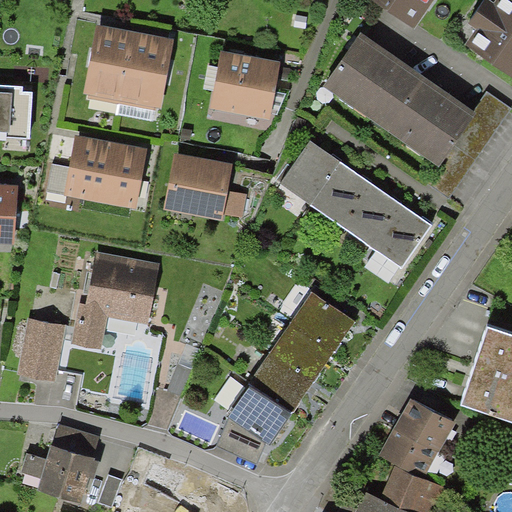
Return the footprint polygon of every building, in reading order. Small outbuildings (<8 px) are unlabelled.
[(384,0),(414,21),(427,0),(384,0)] [(468,37),(511,67),(511,2),(509,0),(481,0),(469,18),(477,24),(468,37)] [(92,67),(88,89),(120,95),(132,32),(100,26),(96,44),(90,42),(85,65),(92,67)] [(325,82),(381,121),(417,70),(362,31),(325,82)] [(167,59),(171,40),(132,32),(120,95),(159,103),(163,81),(169,82),(173,60),(167,59)] [(276,61),(222,51),(212,104),(266,114),(276,61)] [(436,160),(472,110),(417,70),(381,121),(436,160)] [(0,133),(27,135),(30,90),(21,89),(21,83),(0,81),(0,133)] [(133,203),(144,149),(75,135),(70,163),(52,159),(46,189),(67,193),(67,190),(133,203)] [(281,178),(311,200),(340,159),(310,138),(281,178)] [(228,163),(175,152),(165,204),(218,214),(228,163)] [(311,200),(341,221),(370,180),(340,159),(311,200)] [(341,221),(370,242),(400,201),(370,180),(341,221)] [(0,237),(13,239),(17,185),(0,184),(0,237)] [(400,263),(430,222),(400,201),(370,242),(400,263)] [(147,321),(159,263),(95,250),(85,302),(80,301),(72,340),(100,346),(106,313),(147,321)] [(353,320),(311,290),(290,321),(332,350),(353,320)] [(64,324),(30,317),(20,372),(53,378),(64,324)] [(311,380),(332,350),(290,321),(269,351),(311,380)] [(511,330),(486,322),(460,400),(511,417),(511,330)] [(290,411),(311,380),(269,351),(248,381),(290,411)] [(269,441),(290,411),(248,381),(226,412),(269,441)] [(424,474),(453,419),(411,397),(382,452),(424,474)] [(80,498),(99,438),(58,425),(47,460),(28,453),(22,470),(41,476),(38,485),(80,498)] [(380,497),(414,511),(430,511),(442,485),(394,465),(380,497)] [(208,511),(228,511),(239,491),(188,466),(183,477),(171,471),(162,490),(208,511)] [(338,511),(414,511),(380,497),(364,490),(359,502),(345,496),(338,511)]
